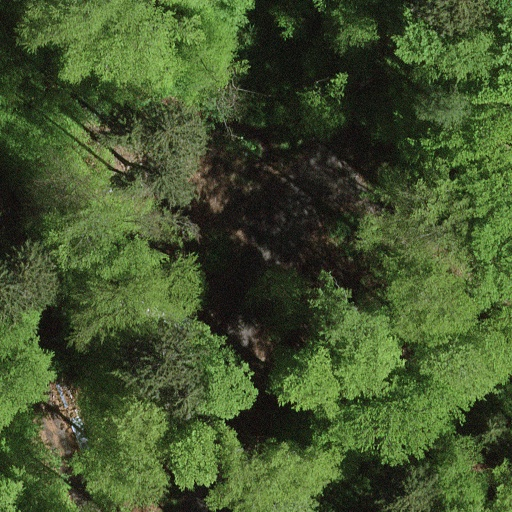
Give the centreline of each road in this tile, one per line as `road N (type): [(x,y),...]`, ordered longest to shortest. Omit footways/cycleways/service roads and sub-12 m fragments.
road 1 (track): [(202,511),(210,386),(229,287),(298,165)]
road 2 (track): [(94,511),(39,384),(32,299),(0,206)]
road 3 (track): [(298,165),(392,0)]
